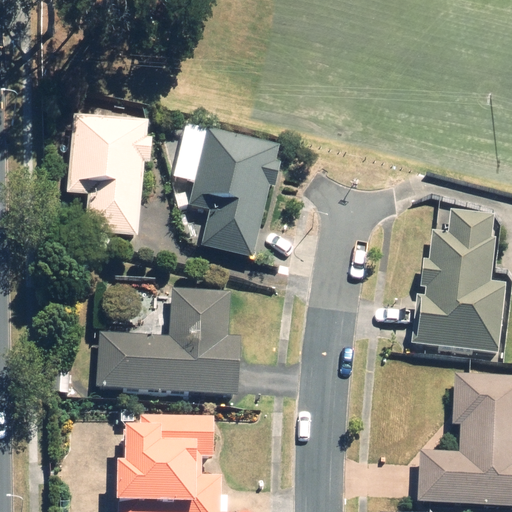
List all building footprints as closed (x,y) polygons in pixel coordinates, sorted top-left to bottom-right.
[(89,234),(141,236),(145,166),(156,167),(157,140),(149,140),(150,121),(73,117),(70,196),(91,197),(89,234)] [(281,146),(191,126),(179,180),(198,184),(192,208),(211,212),(203,250),(255,261),(272,187),(280,189),(285,166),(277,164),(281,146)] [(449,238),(429,236),(421,346),(500,352),(505,285),(492,284),(497,215),(451,211),(449,238)] [(162,338),(102,335),(100,389),(243,395),(245,338),(232,338),(234,292),(172,290),(172,305),(164,305),(162,338)] [(511,380),(457,378),(455,428),(464,428),(463,455),(424,453),(422,505),(511,509),(511,380)] [(144,431),(126,431),(124,511),(224,511),(224,479),(203,478),(204,459),(217,459),(217,419),(144,418),(144,431)]
